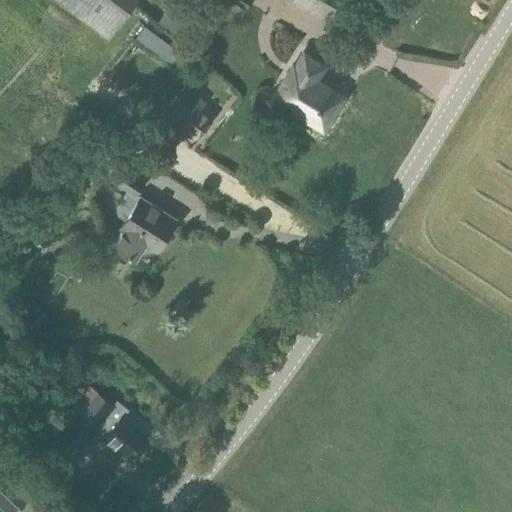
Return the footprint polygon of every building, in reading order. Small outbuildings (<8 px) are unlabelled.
[(133,0),(60,0),(108,35),(133,0)] [(212,0),(212,1),(225,10),(232,0),(212,0)] [(292,0),(322,18),(333,0),(292,0)] [(432,29),(451,1),(450,0),(425,0),(414,17),(432,29)] [(145,16),(131,34),(169,62),(174,55),(144,32),(153,21),(145,16)] [(305,111),(326,124),(343,98),(314,80),(321,68),(303,57),(295,69),(293,67),(272,101),(300,118),(305,111)] [(214,114),(185,89),(160,118),(190,143),(214,114)] [(108,178),(134,194),(144,179),(118,163),(108,178)] [(176,222),(144,199),(123,228),(126,230),(116,245),(136,259),(140,253),(156,250),(176,222)] [(37,256),(29,272),(43,279),(51,262),(37,256)] [(182,422),(201,401),(187,388),(167,409),(182,422)] [(114,407),(95,392),(69,423),(87,438),(103,420),(111,427),(103,437),(127,457),(146,434),(122,414),(128,408),(119,400),(114,407)] [(11,511),(29,493),(0,465),(0,504),(7,511),(11,511)]
